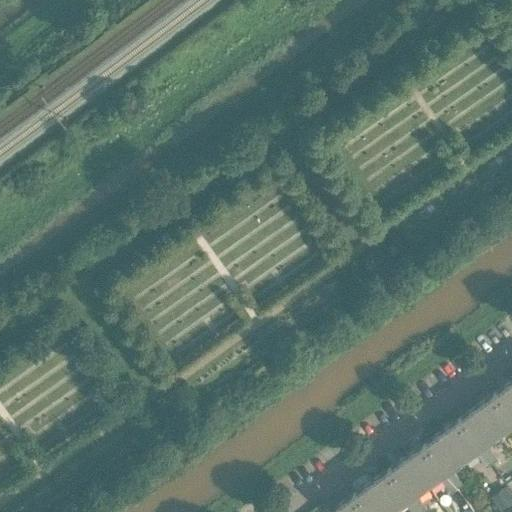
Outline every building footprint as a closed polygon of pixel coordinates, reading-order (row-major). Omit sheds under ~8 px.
[(494,391),(511,415),(511,378),(494,391)] [(477,403),(498,433),(510,425),(511,427),(511,415),(494,391),(477,403)] [(459,416),(492,461),(498,457),(486,442),(498,433),(477,403),(459,416)] [(442,428),(463,458),(475,450),(486,465),(492,461),(459,416),(442,428)] [(424,441),(457,487),(462,483),(451,467),(463,458),(442,428),(424,441)] [(406,453),(428,484),(440,475),(451,491),(457,487),(424,441),(406,453)] [(389,466),(422,511),(427,508),(416,492),(428,484),(406,453),(389,466)] [(371,479),(393,509),(405,500),(413,511),(421,511),(422,511),(389,466),(371,479)] [(354,491),(368,511),(388,511),(393,509),(371,479),(354,491)] [(368,511),(354,491),(335,504),(341,511),(368,511)]
